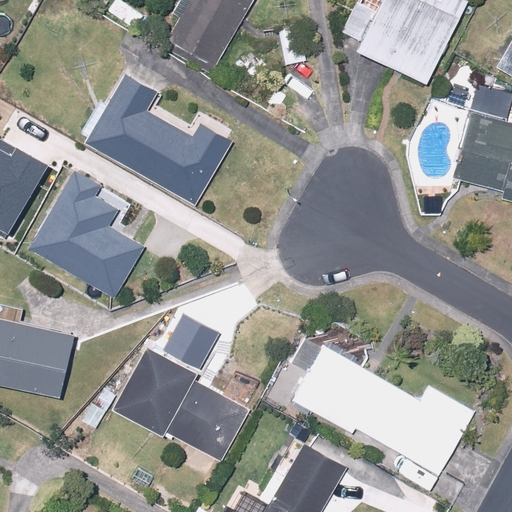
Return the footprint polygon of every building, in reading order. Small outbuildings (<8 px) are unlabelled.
[(224,64),(259,0),(186,0),(168,32),(224,64)] [(474,0),(358,0),(343,29),(362,39),(359,45),(433,82),(474,0)] [(309,27),(288,26),(286,60),(308,61),(309,27)] [(511,46),(503,60),(511,65),(511,46)] [(166,85),(134,65),(91,136),(200,203),(241,136),(202,112),(194,125),(156,101),(166,85)] [(511,114),(477,105),(461,170),(510,183),(507,193),(511,194),(511,114)] [(0,212),(28,158),(0,144),(0,212)] [(109,182),(81,163),(44,225),(33,218),(21,237),(120,297),(152,244),(115,222),(126,204),(104,190),(109,182)] [(0,308),(0,371),(71,388),(84,328),(0,308)] [(422,396),(310,329),(293,358),(311,368),(298,389),(440,473),(479,407),(432,379),(422,396)] [(208,364),(160,336),(123,402),(224,458),(254,405),(201,376),(208,364)] [(261,498),(268,503),(263,511),(324,511),(353,462),(309,437),(305,444),(295,438),(261,498)]
